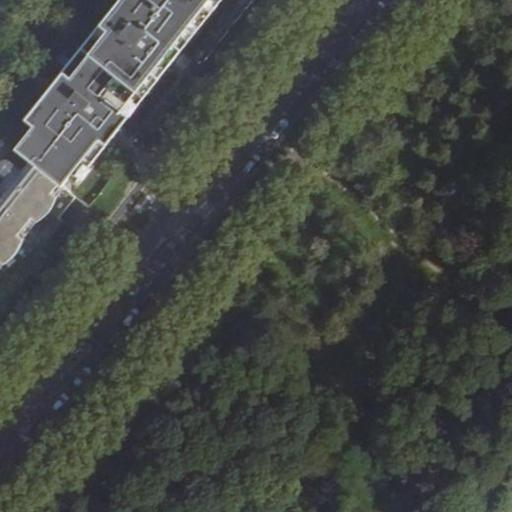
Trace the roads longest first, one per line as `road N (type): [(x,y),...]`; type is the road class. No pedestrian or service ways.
road 1 (tertiary): [(157,242),(204,205),(362,0)]
road 2 (tertiary): [(328,0),(175,196),(157,242)]
road 3 (tertiary): [(0,436),(123,298),(137,265)]
road 4 (tertiary): [(137,265),(0,412)]
